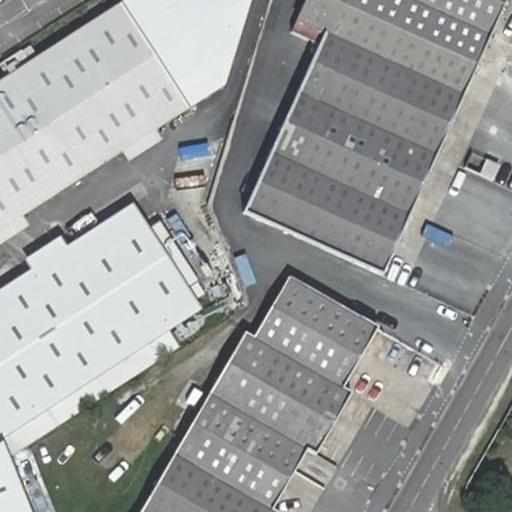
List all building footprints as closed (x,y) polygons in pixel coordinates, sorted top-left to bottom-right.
[(0,231),(8,227),(80,179),(111,159),(145,136),(172,119),(207,96),(237,10),(230,0),(128,0),(105,16),(0,85),(0,231)] [(511,0),(337,0),(324,28),(337,35),(251,210),(380,273),(511,0)] [(156,152),(145,136),(111,159),(121,173),(156,152)] [(134,204),(0,289),(0,511),(29,511),(9,459),(0,438),(172,328),(201,309),(134,204)] [(8,227),(0,231),(0,252),(17,241),(8,227)] [(264,334),(310,457),(321,464),(355,403),(348,394),(382,334),(297,280),(264,334)] [(182,344),(172,328),(0,438),(9,459),(182,344)] [(277,511),(310,457),(264,334),(261,338),(252,332),(145,511),(277,511)]
